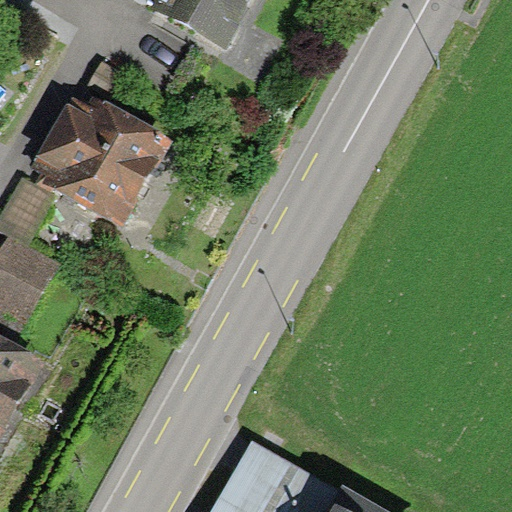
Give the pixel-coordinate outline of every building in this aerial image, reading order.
[(125,0),(228,57),(259,0),(125,0)] [(154,142),(73,99),(30,178),(111,222),(154,142)] [(49,262),(3,238),(0,244),(0,308),(20,319),(49,262)] [(0,406),(33,348),(0,330),(0,406)] [(356,511),(254,455),(222,511),(356,511)]
